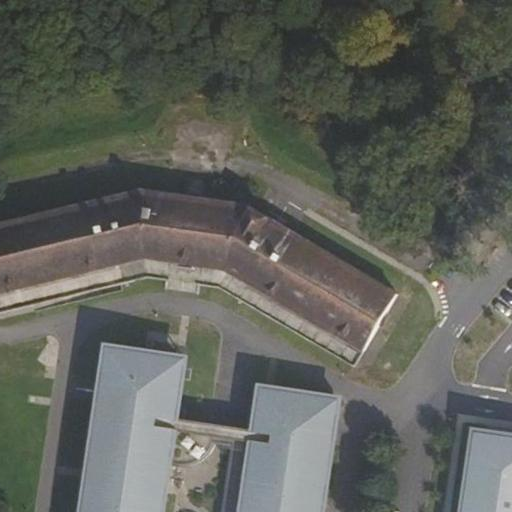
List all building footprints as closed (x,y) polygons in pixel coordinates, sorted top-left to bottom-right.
[(143,197),(0,228),(0,293),(142,263),(220,272),(363,351),(395,294),(244,211),(143,197)] [(146,332),(145,343),(182,347),(183,336),(146,332)] [(306,511),(307,506),(323,508),(333,442),(255,431),(177,420),(185,368),(143,361),(144,352),(107,348),(100,398),(94,399),(86,455),(99,456),(98,470),(88,468),(81,511),(306,511)] [(302,402),(259,396),(255,431),(333,442),(338,401),(302,396),(302,402)] [(511,511),(511,429),(475,424),(461,511),(511,511)]
